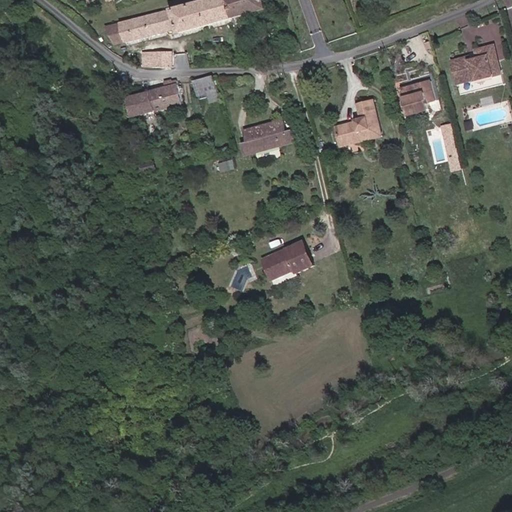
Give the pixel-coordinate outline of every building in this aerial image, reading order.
[(265,0),(204,0),(164,11),(169,30),(178,28),(180,32),(267,9),(265,0)] [(117,43),(169,30),(164,11),(107,26),(117,43)] [(262,58),(258,47),(252,49),(255,60),(262,58)] [(465,85),(455,87),(459,98),(503,87),(493,48),(477,51),(478,59),(469,61),(468,58),(450,62),(453,76),(462,74),(465,85)] [(157,59),(157,66),(172,66),(172,51),(157,52),(157,59)] [(462,74),(453,76),(455,87),(465,85),(462,74)] [(198,93),(207,91),(217,88),(214,75),(213,75),(195,79),(198,93)] [(149,79),(152,89),(162,86),(160,78),(149,79)] [(167,85),(162,86),(152,89),(157,108),(183,101),(178,79),(166,79),(167,85)] [(430,80),(399,88),(406,112),(427,106),(426,102),(436,99),(430,80)] [(220,99),(217,88),(207,91),(210,102),(220,99)] [(134,114),(157,108),(152,89),(129,95),(134,114)] [(335,131),(338,143),(347,141),(349,148),(361,144),(360,141),(367,139),(368,143),(382,140),(373,102),(358,106),(361,120),(362,124),(355,126),(335,131)] [(248,140),(242,142),(245,154),(295,141),(292,129),(287,131),(284,119),(246,129),(248,140)] [(340,150),(349,148),(347,141),(338,143),(340,150)] [(423,142),(416,143),(418,150),(425,148),(423,142)] [(268,157),(284,155),(283,148),(267,151),(268,157)] [(225,169),(234,166),(232,159),(224,162),(225,169)] [(154,161),(142,163),(144,172),(156,169),(154,161)] [(267,268),(272,280),(294,270),(296,274),(313,266),(303,242),(286,249),(288,254),(278,258),(277,254),(269,256),(272,266),(267,268)] [(288,254),(286,249),(277,254),(278,258),(288,254)] [(272,266),(269,256),(264,259),(267,268),(272,266)] [(134,381),(136,389),(139,402),(173,393),(170,380),(158,382),(156,376),(134,381)]
